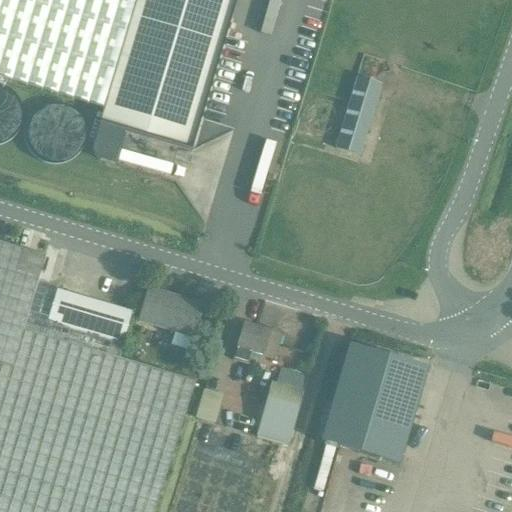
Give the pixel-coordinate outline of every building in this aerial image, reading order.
[(0,0),(0,78),(103,110),(136,0),(0,0)] [(136,0),(103,110),(92,147),(101,162),(114,166),(124,132),(191,152),(236,0),(136,0)] [(360,157),(381,87),(356,79),(335,149),(360,157)] [(0,511),(154,511),(194,383),(119,360),(122,348),(46,325),(56,291),(37,285),(45,258),(0,244),(0,511)] [(192,338),(202,305),(148,289),(138,322),(192,338)] [(56,291),(46,325),(122,348),(132,313),(56,291)] [(279,334),(245,324),(243,324),(233,361),(246,365),(249,353),(272,359),(279,334)] [(346,347),(317,443),(395,466),(424,370),(346,347)] [(264,407),(256,437),(288,446),(296,416),(305,380),(306,376),(281,369),(277,385),(270,384),(264,407)]
